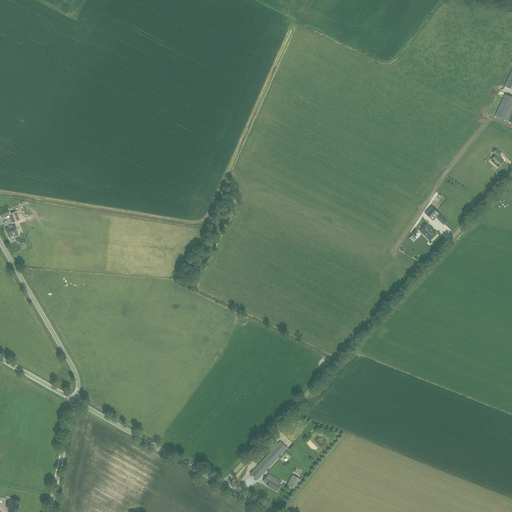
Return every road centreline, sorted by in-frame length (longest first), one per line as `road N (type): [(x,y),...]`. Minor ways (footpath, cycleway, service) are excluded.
road 1 (unclassified): [(223,485),(511,173)]
road 2 (unclassified): [(76,400),(75,371),(0,241)]
road 3 (unclassified): [(223,485),(76,400)]
